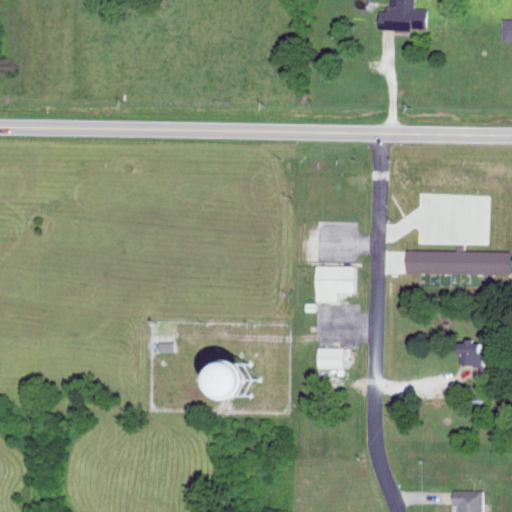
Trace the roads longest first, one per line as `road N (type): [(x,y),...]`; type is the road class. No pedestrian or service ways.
road 1 (secondary): [(0,125),(511,134)]
road 2 (residential): [(379,133),(374,420),(396,511)]
